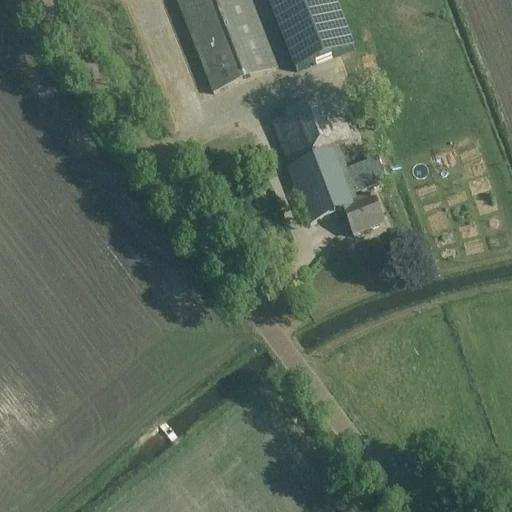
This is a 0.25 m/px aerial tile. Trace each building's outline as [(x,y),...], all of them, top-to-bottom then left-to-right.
[(176,0),(214,95),(278,70),(250,0),(176,0)] [(268,0),(297,73),(354,50),(334,0),(268,0)] [(330,153),(359,142),(343,96),(295,115),(272,124),(289,169),(294,167),(330,153)] [(369,153),(374,172),(391,168),(386,149),(369,153)] [(294,167),(289,169),(312,227),(344,214),(354,239),(384,227),(371,194),(351,202),(350,204),(349,203),(330,153),(294,167)]
